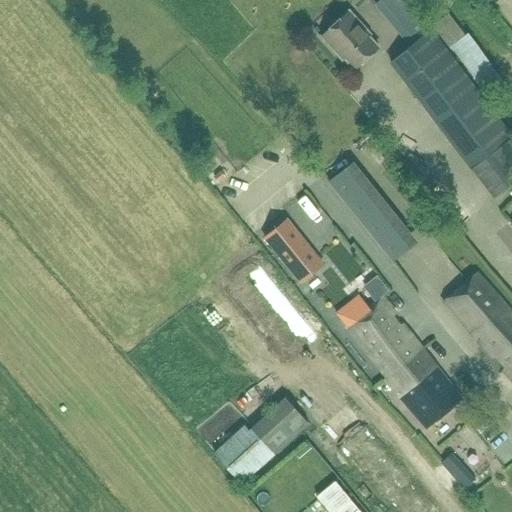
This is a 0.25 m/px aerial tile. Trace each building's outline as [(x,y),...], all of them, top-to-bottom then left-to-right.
[(429,30),(402,0),(378,0),(374,4),(408,46),(389,62),(474,169),(471,171),(493,197),(511,181),(511,135),(431,28),(429,30)] [(354,69),(377,48),(366,36),(368,34),(348,12),(321,36),(342,59),(343,57),(354,69)] [(281,206),(316,251),(336,235),(346,248),(352,243),(400,303),(393,309),(418,341),(436,327),(389,267),(404,256),(367,209),(371,205),(345,172),(328,186),(320,176),(311,183),(310,183),(281,206)] [(243,193),(230,203),(237,213),(250,203),(243,193)] [(322,263),(287,220),(264,239),(299,282),(322,263)] [(511,314),(474,272),(441,301),(492,358),(493,357),(502,368),(502,370),(511,380),(511,314)] [(365,285),(378,300),(382,297),(390,291),(377,276),(365,285)] [(387,376),(421,349),(401,325),(397,326),(389,317),(395,313),(382,297),(378,300),(368,308),(358,295),(335,313),(346,326),(387,376)] [(286,355),(309,334),(278,300),(256,321),(286,355)] [(421,349),(387,376),(384,379),(424,427),(460,398),(441,374),(421,349)] [(244,429),(217,455),(241,482),(272,453),(274,455),(308,424),(284,397),(246,432),(244,429)] [(473,480),(467,472),(456,482),(463,489),(473,480)]
